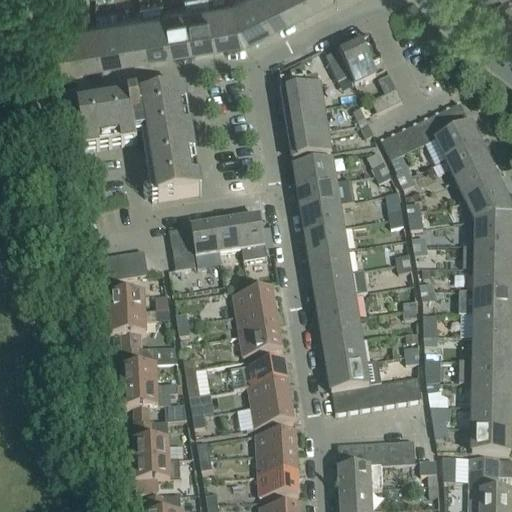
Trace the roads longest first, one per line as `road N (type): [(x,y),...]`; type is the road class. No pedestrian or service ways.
road 1 (residential): [(319,511),(305,360),(274,196)]
road 2 (residential): [(59,92),(201,72)]
road 3 (residential): [(274,196),(257,62)]
road 4 (residential): [(220,205),(201,72)]
road 5 (residential): [(257,62),(368,0)]
road 6 (residential): [(100,226),(220,205)]
